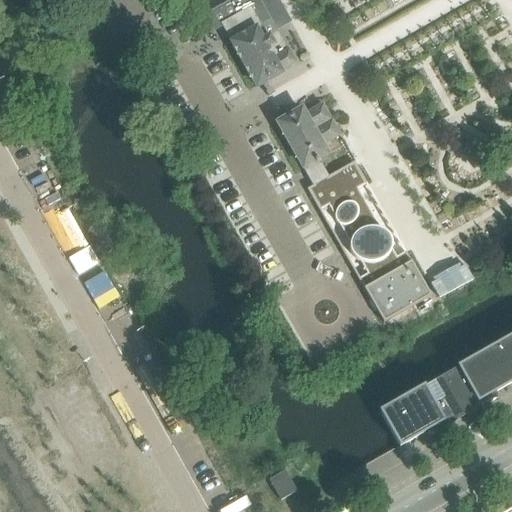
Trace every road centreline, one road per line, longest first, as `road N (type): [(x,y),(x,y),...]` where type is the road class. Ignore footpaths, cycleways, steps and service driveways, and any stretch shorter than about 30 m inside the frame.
road 1 (unclassified): [(194,511),(0,163)]
road 2 (tertiary): [(511,447),(399,511)]
